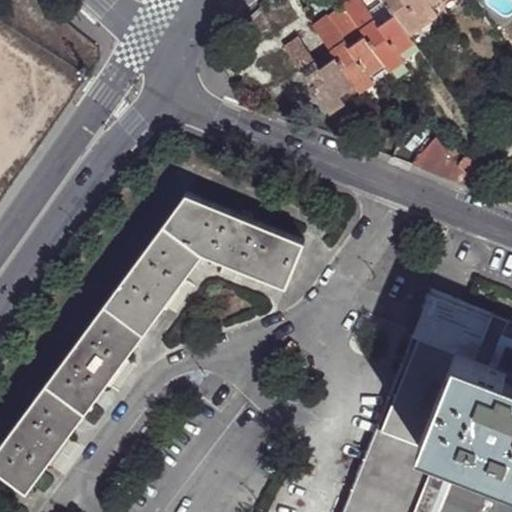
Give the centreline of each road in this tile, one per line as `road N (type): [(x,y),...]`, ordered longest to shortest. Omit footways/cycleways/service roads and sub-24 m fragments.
road 1 (tertiary): [(163,88),(0,304)]
road 2 (residential): [(163,88),(225,122),(394,186)]
road 3 (unclassified): [(225,350),(156,378),(68,491)]
road 4 (unclassified): [(147,511),(247,382)]
road 5 (unclassified): [(394,186),(317,313)]
road 6 (unclassified): [(317,443),(347,381),(317,313)]
road 7 (residential): [(394,186),(511,231)]
